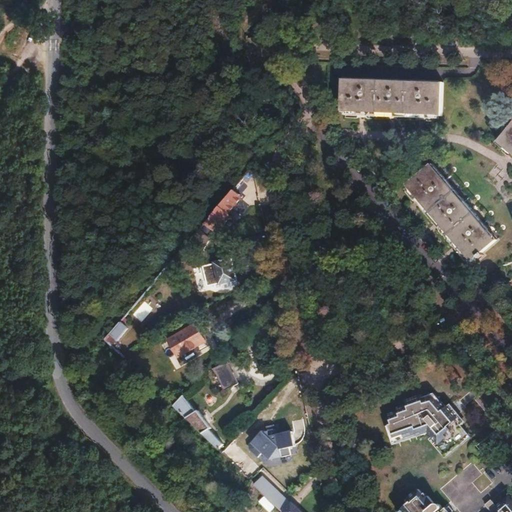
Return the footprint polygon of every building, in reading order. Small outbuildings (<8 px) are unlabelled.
[(343,79),(342,113),(442,116),(443,83),(343,79)] [(511,125),(497,143),(511,155),(511,125)] [(432,163),(406,186),(470,262),(497,239),(432,163)] [(240,198),(232,191),(203,225),(213,233),(219,225),(221,227),(229,217),(226,215),(240,198)] [(198,231),(189,242),(197,249),(207,237),(198,231)] [(215,264),(202,268),(208,287),(219,284),(222,287),(224,288),(228,289),(231,288),(234,286),(236,284),(236,280),(237,280),(231,259),(214,263),(215,264)] [(202,268),(197,269),(203,288),(208,287),(202,268)] [(106,338),(104,339),(110,345),(126,326),(120,321),(106,338)] [(196,323),(169,340),(182,361),(201,349),(198,345),(206,340),(196,323)] [(228,359),(214,369),(228,390),(241,380),(228,359)] [(183,395),(173,405),(218,448),(223,444),(214,425),(216,422),(200,407),(199,409),(183,395)] [(394,424),(391,425),(396,439),(406,436),(407,439),(419,435),(420,439),(430,435),(445,452),(453,445),(457,448),(468,438),(446,411),(448,409),(443,403),(441,405),(435,398),(425,402),(424,400),(409,405),(410,408),(401,412),(401,414),(392,417),(394,424)] [(277,449),(292,446),(288,421),(267,426),(260,429),(249,444),(250,450),(258,457),(261,454),(269,460),(277,449)] [(234,457),(239,443),(231,440),(226,454),(234,457)] [(262,475),(254,484),(283,511),(302,511),(291,502),(290,503),(262,475)] [(413,502),(404,510),(405,511),(449,511),(448,510),(444,511),(441,511),(443,511),(444,509),(444,506),(442,504),(439,504),(437,505),(430,496),(427,498),(420,490),(410,499),(413,502)] [(501,497),(489,508),(492,511),(501,511),(498,508),(506,502),(501,497)] [(511,511),(511,497),(506,502),(498,508),(501,511),(511,511)]
